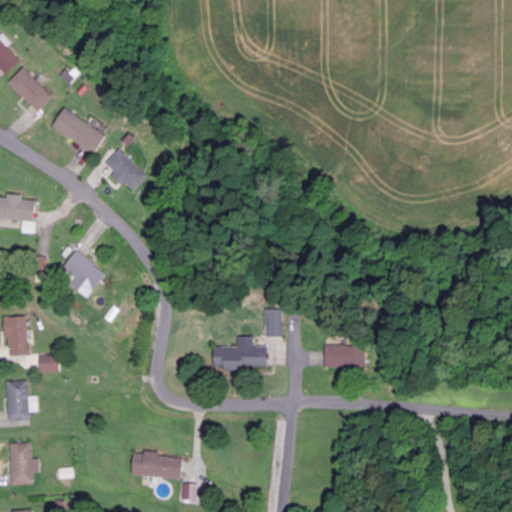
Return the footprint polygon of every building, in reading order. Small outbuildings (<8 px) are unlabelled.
[(15,43),(4,34),(1,38),(0,37),(0,64),(5,69),(10,64),(13,67),(18,61),(8,52),(15,43)] [(11,84),(42,113),(56,98),(26,69),(11,84)] [(97,156),(110,137),(67,109),(55,128),(97,156)] [(130,178),(140,185),(150,172),(120,151),(111,165),(129,178),(130,178)] [(0,220),(37,223),(38,202),(24,201),(24,196),(8,195),(8,199),(0,198),(0,220)] [(93,299),(110,272),(78,253),(68,270),(73,273),(67,282),(93,299)] [(267,337),(284,337),(284,310),(267,310),(267,337)] [(32,357),(31,318),(6,319),(6,339),(12,339),(12,358),(32,357)] [(255,338),(239,338),(239,349),(215,348),(215,369),(268,369),(268,348),(255,348),(255,338)] [(328,369),(369,370),(369,347),(328,346),(328,369)] [(42,357),(43,374),(63,373),(63,357),(42,357)] [(41,413),(40,397),(30,398),(30,382),(9,383),(10,422),(32,422),(32,414),(41,413)] [(34,444),(12,445),(13,487),(36,486),(36,475),(42,475),(42,460),(34,461),(34,444)] [(183,480),(184,458),(135,454),(133,477),(183,480)] [(184,500),(198,501),(199,485),(184,485),(184,500)]
